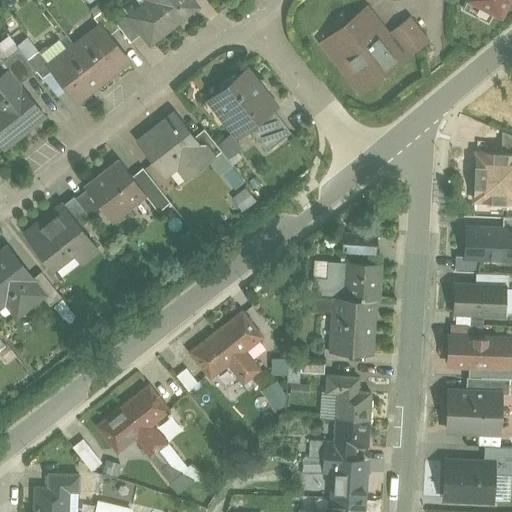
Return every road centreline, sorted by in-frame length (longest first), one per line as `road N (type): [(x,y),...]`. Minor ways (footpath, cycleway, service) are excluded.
road 1 (residential): [(366,160),(0,448)]
road 2 (residential): [(401,133),(413,148),(418,180),(396,511)]
road 3 (residential): [(247,14),(0,205)]
road 4 (residential): [(247,14),(366,160)]
road 5 (residential): [(511,43),(401,133)]
